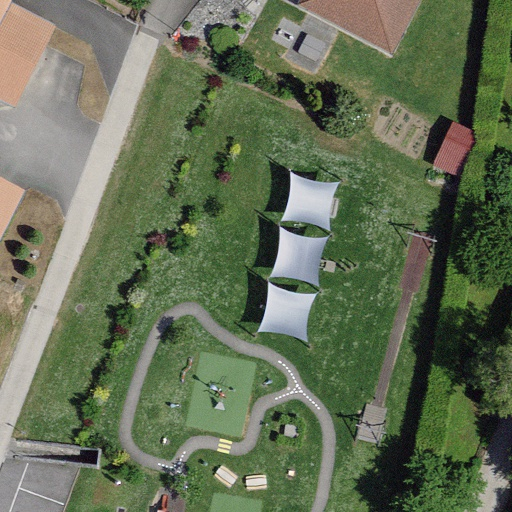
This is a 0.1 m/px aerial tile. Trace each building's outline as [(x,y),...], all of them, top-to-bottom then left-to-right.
[(418,0),(305,0),(299,13),(387,59),(418,0)] [(69,43),(0,6),(0,99),(30,116),(69,43)] [(292,175),(288,216),(335,222),(340,180),(292,175)] [(0,236),(15,203),(0,196),(0,236)] [(279,231),(268,331),(315,336),(326,236),(279,231)]
